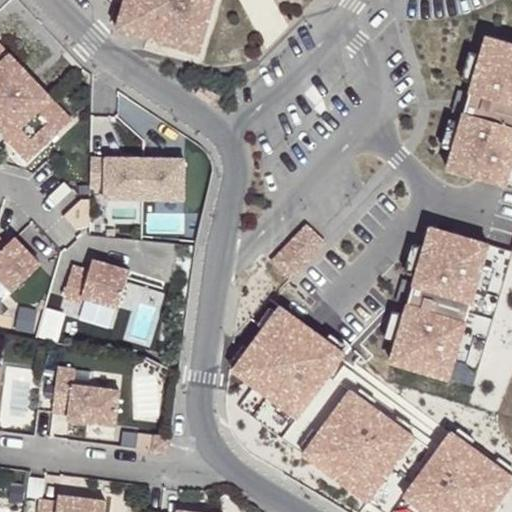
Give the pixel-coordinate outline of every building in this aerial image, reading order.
[(124,0),(116,29),(199,54),(215,0),(124,0)] [(511,47),(481,38),(475,57),(467,86),(464,95),(458,117),(456,124),(447,153),(441,172),(498,189),(504,170),(511,143),(511,47)] [(69,120),(0,46),(0,115),(13,130),(4,138),(25,161),(69,120)] [(454,82),(467,86),(475,57),(463,53),(454,82)] [(445,114),(458,117),(464,95),(451,92),(445,114)] [(13,130),(0,115),(0,134),(4,138),(13,130)] [(435,149),(447,153),(456,124),(443,121),(435,149)] [(181,160),(89,157),(88,187),(103,187),(103,197),(181,200),(181,160)] [(274,254),(289,270),(322,237),(306,222),(274,254)] [(482,247),(425,230),(419,249),(410,278),(408,288),(401,310),(399,316),(390,345),(385,364),(442,381),(447,362),(456,333),(467,295),(476,266),(482,247)] [(0,279),(10,290),(38,264),(11,237),(3,244),(0,240),(0,279)] [(398,274),(410,278),(419,249),(406,246),(398,274)] [(116,306),(127,270),(91,259),(88,269),(71,264),(61,296),(79,301),(81,296),(116,306)] [(488,270),(476,266),(467,295),(480,298),(488,270)] [(388,306),(401,310),(408,288),(395,284),(388,306)] [(378,341),(390,345),(399,316),(387,313),(378,341)] [(456,333),(447,362),(460,366),(468,337),(456,333)] [(116,425),(120,391),(74,385),(76,370),(58,367),(54,402),(71,404),(69,414),(69,420),(116,425)] [(69,414),(71,404),(54,402),(52,412),(69,414)] [(104,511),(106,501),(59,495),(58,500),(57,510),(40,508),(39,511),(104,511)] [(57,510),(58,500),(42,498),(40,508),(57,510)]
